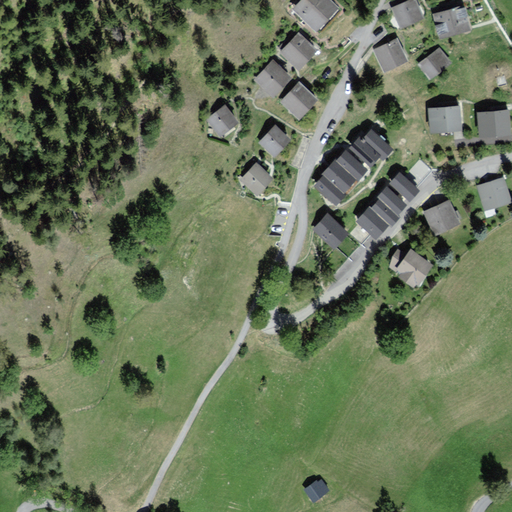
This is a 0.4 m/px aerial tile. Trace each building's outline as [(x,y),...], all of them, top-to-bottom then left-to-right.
[(328,0),(302,0),(294,9),(317,28),(336,6),(328,0)] [(414,0),(408,0),(397,6),(404,21),(421,12),(414,0)] [(462,5),(436,14),(444,37),(470,28),(462,5)] [(298,33),(282,50),(299,67),(316,49),(298,33)] [(397,41),(378,51),(387,68),(406,58),(397,41)] [(439,48),(419,64),(432,81),(452,65),(439,48)] [(273,63),(258,80),(271,93),(287,75),(273,63)] [(298,84),(283,101),(300,115),(315,98),(298,84)] [(458,106),(428,109),(430,126),(459,124),(458,106)] [(225,107),(210,119),(221,134),(237,121),(225,107)] [(511,128),(511,111),(478,113),(479,133),(511,130),(511,128)] [(275,127),(262,140),(275,151),(287,138),(275,127)] [(361,137),(351,148),(365,160),(367,162),(377,151),(381,155),(389,147),(380,138),(372,131),(365,139),(361,137)] [(337,163),(335,161),(333,163),(326,172),(324,175),(325,176),(318,185),(326,193),(335,200),(343,191),(342,190),(352,178),(354,180),(365,167),(355,159),(346,152),(337,163)] [(255,164),(242,179),(258,193),(271,178),(255,164)] [(401,173),(392,183),(408,198),(417,188),(401,173)] [(488,186),(480,188),(486,209),(509,202),(503,181),(488,186)] [(382,194),(378,198),(380,199),(373,207),(371,209),(370,207),(366,211),(357,221),(375,236),(387,222),(389,224),(398,214),(395,212),(404,202),(387,188),(382,194)] [(435,210),(427,214),(436,233),(458,222),(449,203),(435,210)] [(328,215),(316,229),(332,244),(345,230),(328,215)] [(431,265),(412,252),(406,261),(398,272),(417,285),(431,265)]
